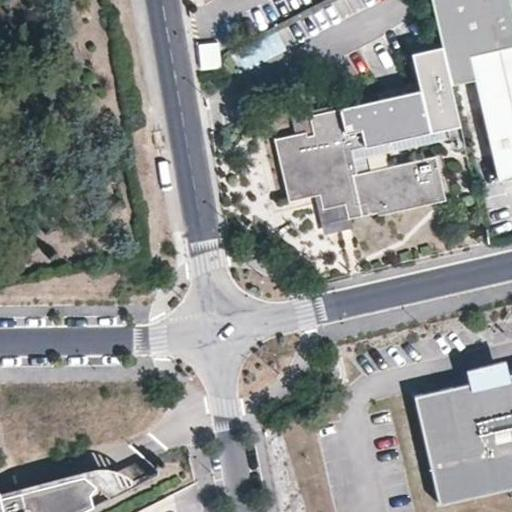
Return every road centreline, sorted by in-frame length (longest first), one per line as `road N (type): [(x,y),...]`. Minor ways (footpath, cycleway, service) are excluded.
road 1 (residential): [(162,0),(219,334)]
road 2 (residential): [(219,334),(511,266)]
road 3 (residential): [(0,338),(219,334)]
road 4 (residential): [(219,334),(244,511)]
